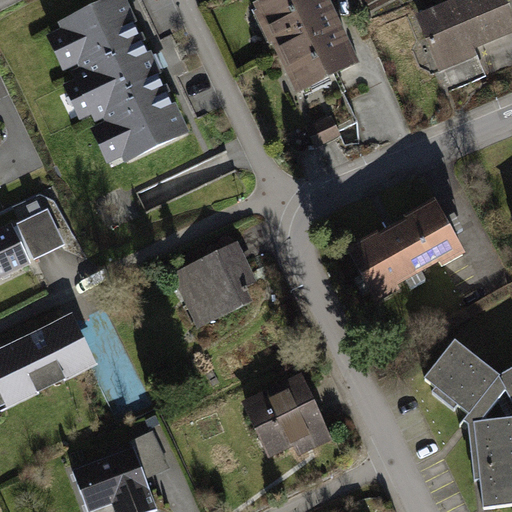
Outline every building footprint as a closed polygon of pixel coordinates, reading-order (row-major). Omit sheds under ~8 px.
[(120,0),(116,0),(64,25),(67,33),(64,34),(77,62),(80,60),(86,72),(77,76),(97,118),(106,114),(111,125),(108,127),(121,154),(124,153),(128,161),(184,134),(156,74),(163,70),(159,62),(156,56),(149,59),(120,0)] [(322,0),(276,0),(260,8),(299,89),(353,63),(329,13),(322,0)] [(450,10),(421,22),(438,64),(469,52),(467,48),(511,30),(511,20),(503,0),(467,0),(449,8),(450,10)] [(331,119),(308,130),(316,146),(338,135),(331,119)] [(377,236),(349,252),(377,302),(397,291),(395,286),(439,262),(442,267),(463,255),(434,204),(406,220),(408,223),(393,232),(379,239),(377,236)] [(46,213),(19,225),(35,258),(62,245),(46,213)] [(9,229),(0,233),(0,276),(26,264),(9,229)] [(236,246),(184,270),(198,300),(189,304),(200,326),(249,303),(244,293),(248,291),(246,288),(243,290),(241,286),(239,282),(250,277),(236,246)] [(68,323),(0,355),(0,392),(6,404),(88,365),(68,323)] [(469,415),(499,378),(455,343),(424,381),(469,415)] [(507,393),(511,402),(511,371),(499,378),(507,393)] [(507,393),(499,378),(469,415),(463,424),(468,429),(474,484),(481,483),(475,425),(482,424),(507,393)] [(300,380),(247,405),(270,453),(323,428),(316,414),(300,380)] [(511,506),(511,421),(482,424),(475,425),(475,430),(481,483),(484,509),(511,506)] [(133,449),(73,471),(87,511),(91,511),(112,505),(114,511),(154,511),(157,511),(146,480),(136,455),(157,445),(152,433),(131,443),(133,449)] [(157,445),(136,455),(146,480),(166,470),(157,445)]
